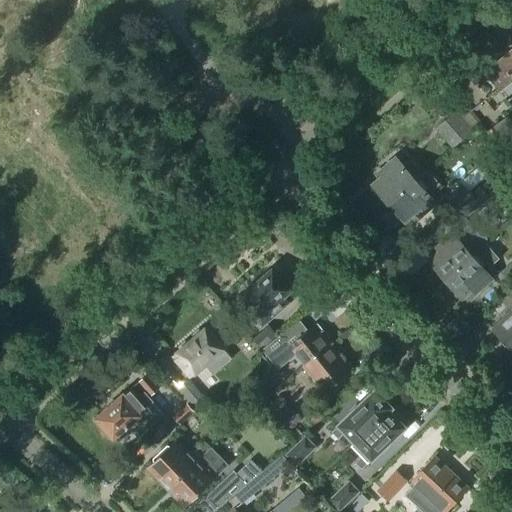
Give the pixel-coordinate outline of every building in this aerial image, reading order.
[(511,49),(486,72),(502,91),(511,81),(511,49)] [(453,148),(472,131),(455,112),(436,129),(453,148)] [(497,149),(509,141),(497,125),(485,133),(497,149)] [(415,179),(405,169),(409,165),(400,155),(382,170),(381,170),(376,174),(380,179),(374,185),(389,202),(415,179)] [(478,168),(461,183),(463,185),(469,192),(478,184),(487,177),(478,168)] [(425,191),(415,179),(389,202),(405,221),(412,215),(416,220),(421,215),(421,214),(438,199),(429,188),(425,191)] [(449,198),(458,208),(472,195),(469,192),(463,185),(449,197),(449,198)] [(472,195),(458,208),(467,218),(490,197),(481,187),(472,195)] [(480,251),(488,244),(488,243),(488,241),(487,238),(486,236),(484,233),(481,232),(479,231),(477,231),(469,221),(440,246),(439,246),(433,250),(437,255),(431,261),(447,279),(480,251)] [(489,262),(480,251),(447,279),(462,297),(469,292),(473,296),(478,292),(478,291),(495,276),(489,269),(494,265),(491,261),(489,262)] [(509,283),(511,280),(511,262),(500,273),(509,283)] [(290,291),(272,271),(257,284),(255,281),(246,289),(249,292),(239,300),(252,314),(255,312),(264,322),(288,300),(284,295),(290,291)] [(511,351),(511,306),(511,307),(511,309),(491,331),(511,351)] [(213,375),(231,359),(223,349),(227,346),(209,326),(173,357),(191,377),(204,365),(213,375)] [(262,349),(277,335),(269,326),(254,340),(262,349)] [(319,333),(314,326),(290,345),(281,334),(262,349),(271,360),(283,351),(289,359),(295,353),(304,365),(332,343),(323,330),(319,333)] [(323,393),(349,372),(339,359),(343,356),(332,343),(304,365),(302,366),(323,393)] [(158,389),(146,375),(131,389),(131,388),(97,418),(104,426),(103,431),(108,437),(113,436),(115,438),(124,430),(125,432),(129,428),(134,433),(146,423),(131,406),(140,398),(147,392),(151,396),(158,389)] [(195,407),(204,400),(187,380),(173,391),(187,405),(190,402),(195,407)] [(378,394),(375,391),(332,433),(339,440),(345,434),(354,444),(391,408),(389,406),(392,403),(381,391),(378,394)] [(316,425),(332,410),(324,400),(307,415),(316,425)] [(181,425),(196,412),(189,404),(174,417),(181,425)] [(362,470),(405,429),(399,422),(402,419),(391,408),(354,444),(351,447),(361,457),(355,463),(362,470)] [(295,427),(290,432),(298,441),(303,436),(295,427)] [(297,466),(316,448),(306,438),(287,456),(297,466)] [(176,443),(150,468),(152,471),(151,474),(157,480),(160,479),(169,488),(196,463),(202,456),(210,449),(204,443),(197,450),(196,450),(190,457),(176,443)] [(196,463),(169,488),(175,495),(174,498),(179,504),(183,503),(186,506),(227,466),(216,454),(210,449),(202,456),(196,463)] [(243,504),(290,464),(282,455),(235,495),(243,504)] [(419,511),(445,511),(468,488),(436,458),(410,486),(411,488),(403,497),(419,511)] [(232,472),(198,504),(205,511),(214,511),(235,495),(246,486),(236,476),(232,472)] [(389,501),(406,482),(396,472),(379,491),(389,501)] [(340,511),(359,493),(349,483),(330,501),(340,511)] [(360,496),(350,506),(356,511),(357,511),(366,503),(360,496)] [(288,511),(296,505),(291,498),(281,507),(274,511),(288,511)]
